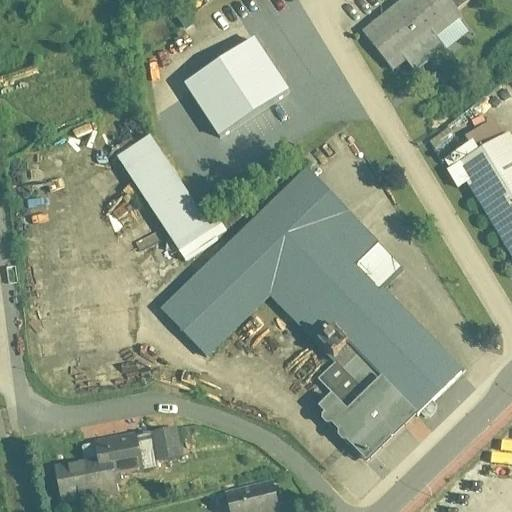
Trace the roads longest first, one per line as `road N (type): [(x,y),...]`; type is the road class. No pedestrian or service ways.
road 1 (residential): [(334,511),(288,460),(222,425),(160,411),(87,423),(31,412),(20,392),(0,225)]
road 2 (unclassified): [(511,382),(385,511)]
